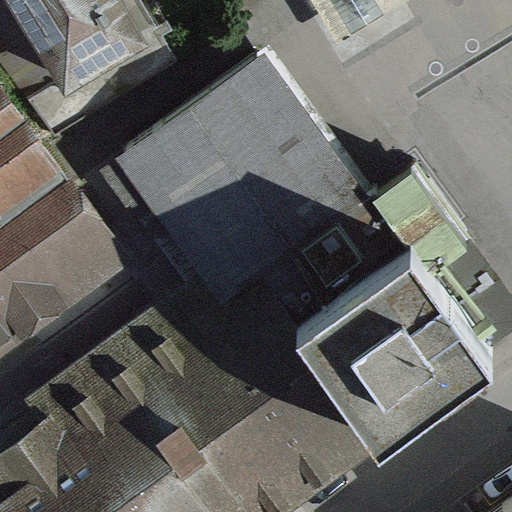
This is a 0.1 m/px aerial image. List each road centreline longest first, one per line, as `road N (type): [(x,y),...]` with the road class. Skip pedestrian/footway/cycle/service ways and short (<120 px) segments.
road 1 (residential): [(511,208),(438,110),(342,60),(305,0)]
road 2 (residential): [(375,511),(511,417)]
